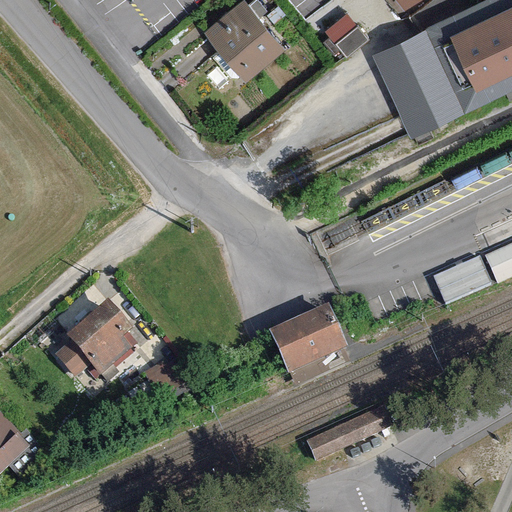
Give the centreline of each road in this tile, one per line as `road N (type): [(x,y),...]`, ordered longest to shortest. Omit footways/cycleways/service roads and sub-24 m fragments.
road 1 (unclassified): [(183,185),(240,220),(281,279),(305,290),(511,190)]
road 2 (unclassified): [(12,0),(183,185)]
road 3 (residential): [(183,185),(0,342)]
road 4 (residential): [(511,395),(373,480)]
